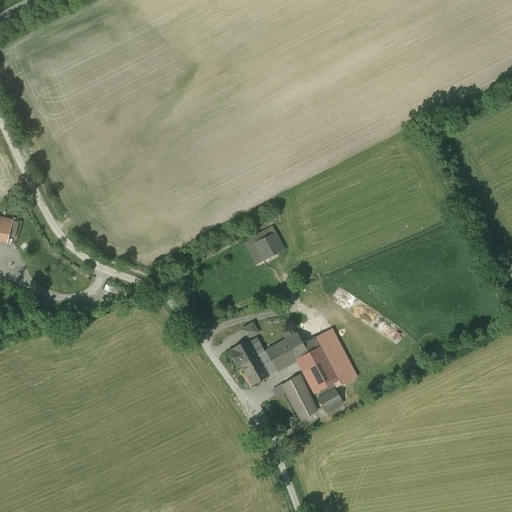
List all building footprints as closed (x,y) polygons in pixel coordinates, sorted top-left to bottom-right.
[(12,222),(0,219),(0,233),(9,236),(12,222)] [(244,242),(247,247),(276,232),(273,227),(244,242)] [(247,247),(256,265),(285,250),(276,232),(247,247)] [(46,303),(38,299),(35,305),(43,308),(46,303)] [(253,324),(242,330),(247,339),(258,333),(253,324)] [(8,339),(26,333),(24,326),(6,332),(8,339)] [(321,347),(298,361),(315,393),(334,383),(336,387),(357,376),(332,330),(316,338),(321,347)] [(298,361),(321,347),(316,338),(304,345),(297,334),(257,356),(269,377),(298,361)] [(442,349),(443,345),(441,341),(439,337),(435,335),(430,334),(426,335),(423,338),(421,341),(420,346),(421,350),(423,354),(427,356),(431,357),(436,356),(440,353),(442,349)] [(269,377),(257,356),(249,341),(230,352),(238,367),(242,365),(253,386),(269,377)] [(316,412),(300,375),(282,386),(302,420),(316,412)] [(335,389),(317,399),(325,412),(342,403),(335,389)]
